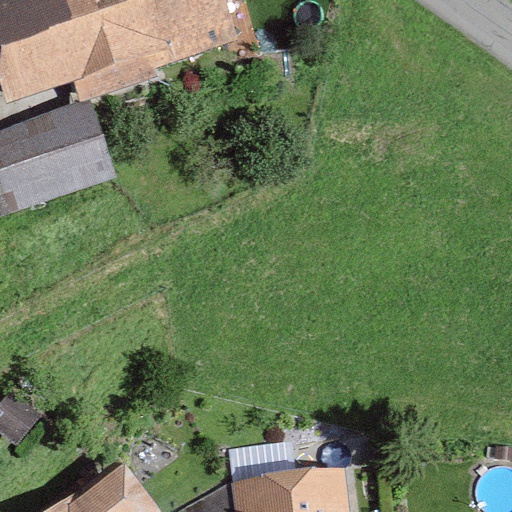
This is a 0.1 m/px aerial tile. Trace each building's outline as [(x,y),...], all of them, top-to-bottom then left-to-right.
[(136,77),(129,57),(215,29),(204,0),(4,0),(8,11),(0,13),(0,58),(13,96),(75,75),(82,96),(136,77)] [(0,210),(108,176),(88,113),(0,140),(0,210)] [(300,444),(239,447),(240,467),(301,465),(300,444)] [(133,511),(111,482),(71,511),(133,511)] [(248,496),(249,511),(334,511),(331,486),(248,496)]
